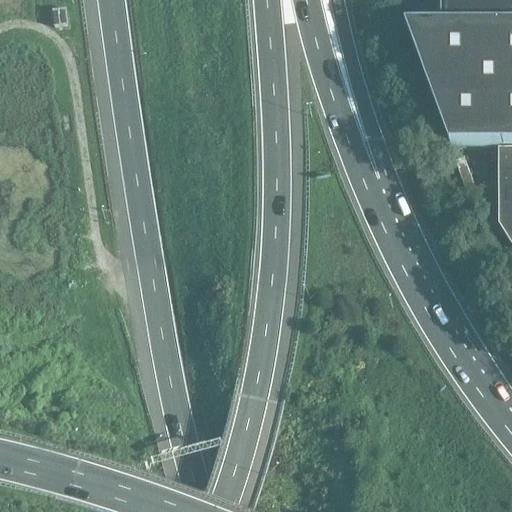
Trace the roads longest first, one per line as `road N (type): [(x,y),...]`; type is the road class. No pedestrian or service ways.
road 1 (motorway): [(511,455),(328,400),(92,366),(0,362)]
road 2 (motorway): [(113,0),(141,235),(174,398),(210,511)]
road 3 (motorway): [(221,511),(255,395),(273,265),(268,0)]
road 4 (motorway): [(511,371),(461,295),(408,189),(362,55),(352,0)]
road 5 (motorway): [(511,476),(440,380),(378,258),(335,142)]
road 6 (motorway): [(172,511),(0,461)]
road 7 (motorway): [(335,142),(301,0)]
road 8 (motorway): [(335,142),(338,0)]
